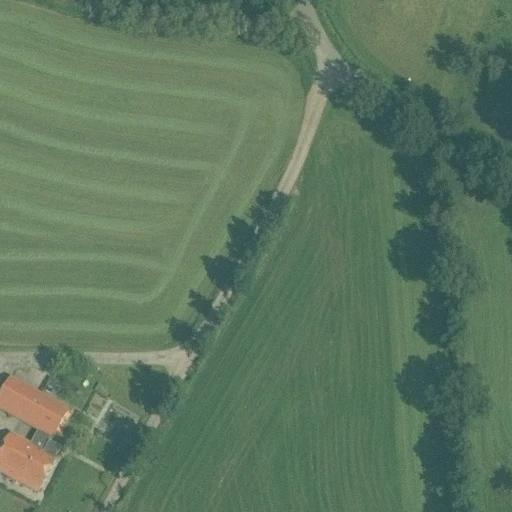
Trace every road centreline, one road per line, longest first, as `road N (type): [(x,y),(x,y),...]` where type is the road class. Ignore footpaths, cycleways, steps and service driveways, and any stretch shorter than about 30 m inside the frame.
road 1 (unclassified): [(185,361),(292,180),(333,65)]
road 2 (unclassified): [(511,177),(433,137),(333,65)]
road 3 (unclassified): [(185,361),(0,354)]
road 4 (unclassified): [(108,511),(185,361)]
